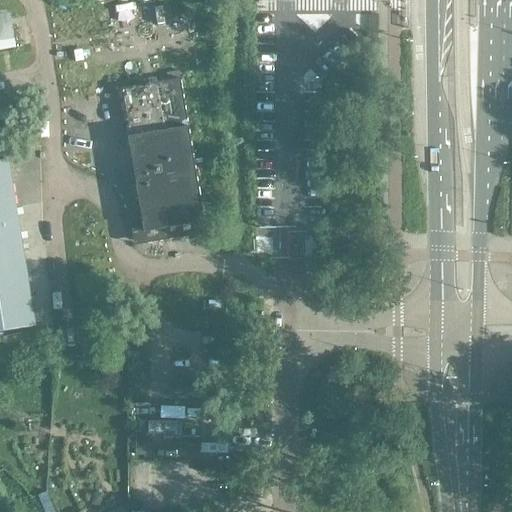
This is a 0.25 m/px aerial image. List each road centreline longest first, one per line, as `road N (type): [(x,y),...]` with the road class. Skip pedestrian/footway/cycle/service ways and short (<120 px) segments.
road 1 (secondary): [(470,315),(497,0)]
road 2 (secondary): [(435,0),(440,315)]
road 3 (unclassified): [(281,511),(287,331)]
road 4 (secondary): [(439,346),(446,511)]
road 5 (secondary): [(471,511),(469,346)]
